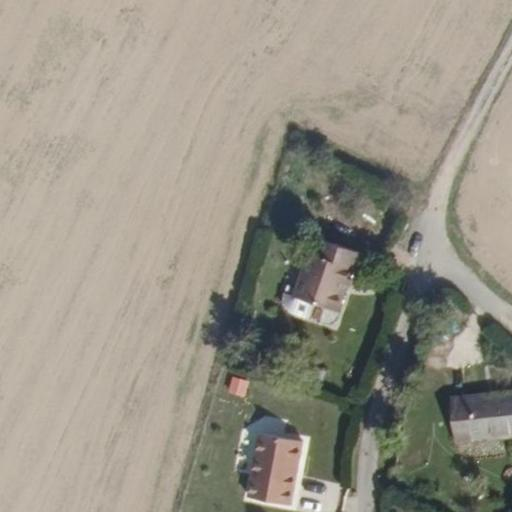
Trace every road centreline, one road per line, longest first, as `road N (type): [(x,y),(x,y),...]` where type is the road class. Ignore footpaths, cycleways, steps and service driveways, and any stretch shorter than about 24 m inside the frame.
road 1 (residential): [(360,511),(373,418),(416,255)]
road 2 (track): [(416,255),(511,76)]
road 3 (track): [(416,255),(511,331)]
